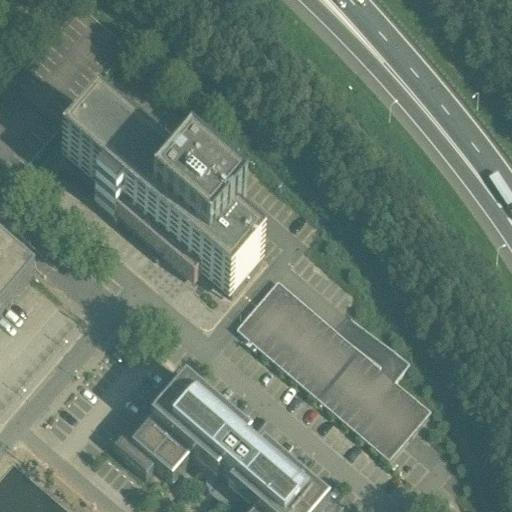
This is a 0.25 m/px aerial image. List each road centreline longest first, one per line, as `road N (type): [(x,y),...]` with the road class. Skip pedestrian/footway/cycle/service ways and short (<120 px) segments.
road 1 (unclassified): [(391,511),(136,289),(17,428)]
road 2 (motorway): [(306,0),(499,181)]
road 3 (motorway): [(348,0),(499,181)]
road 4 (unclassified): [(113,511),(17,428)]
